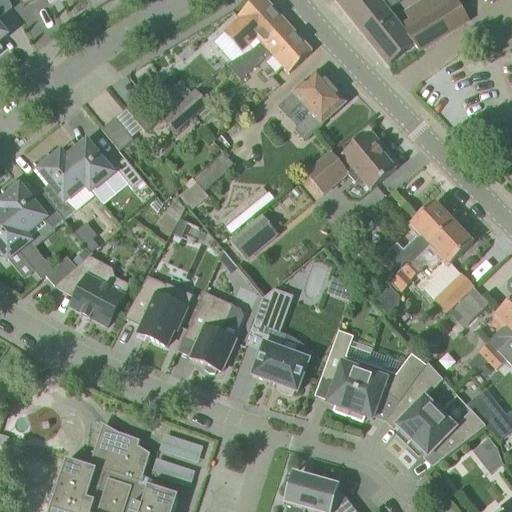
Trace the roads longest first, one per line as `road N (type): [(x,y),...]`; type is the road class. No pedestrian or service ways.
road 1 (residential): [(511,226),(295,0)]
road 2 (residential): [(264,440),(121,377),(0,306)]
road 3 (residential): [(0,133),(87,59),(187,0)]
road 4 (residential): [(408,502),(360,466),(264,440)]
